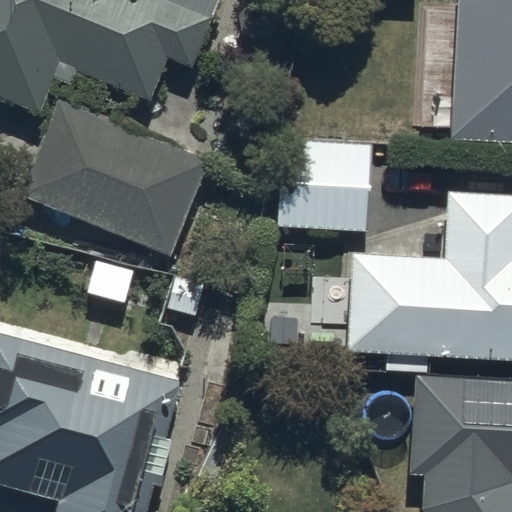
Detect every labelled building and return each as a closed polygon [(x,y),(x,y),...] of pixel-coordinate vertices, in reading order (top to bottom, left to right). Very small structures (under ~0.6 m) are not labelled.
[(0,0),(0,98),(36,113),(55,68),(145,105),(166,56),(190,66),(217,0),(0,0)] [(511,0),(452,0),(448,134),(511,136),(511,0)] [(62,102),(23,195),(170,254),(209,163),(62,102)] [(279,137),(274,225),(367,231),(374,144),(279,137)] [(346,347),(386,349),(384,370),(427,372),(428,352),(511,356),(511,192),(448,189),(444,256),(351,250),(346,347)] [(145,511),(180,367),(0,324),(0,485),(52,498),(48,511),(145,511)] [(511,511),(511,380),(416,374),(410,471),(424,472),(421,509),(423,511),(511,511)]
